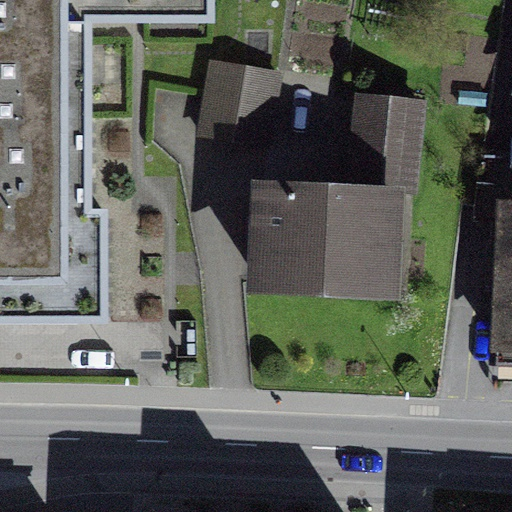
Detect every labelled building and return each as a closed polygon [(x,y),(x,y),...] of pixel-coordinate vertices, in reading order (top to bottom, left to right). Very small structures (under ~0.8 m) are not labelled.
[(0,0),(0,330),(109,330),(108,215),(94,216),(92,28),(216,29),(216,0),(0,0)] [(285,74),(211,62),(198,138),(271,153),(285,74)] [(346,190),(253,185),(248,298),(400,304),(405,194),(417,195),(428,102),(356,96),(346,190)] [(511,202),(499,202),(491,356),(497,357),(496,369),(511,369),(511,202)] [(348,511),(349,501),(240,495),(240,507),(213,504),(214,511),(124,506),(123,511),(348,511)]
